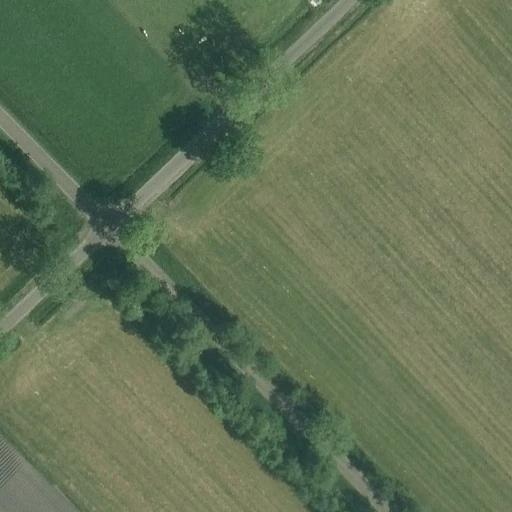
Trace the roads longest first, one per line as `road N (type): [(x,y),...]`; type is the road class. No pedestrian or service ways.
road 1 (unclassified): [(391,511),(107,225)]
road 2 (unclassified): [(107,225),(347,0)]
road 3 (unclassified): [(107,225),(0,117)]
road 4 (unclassified): [(0,328),(107,225)]
